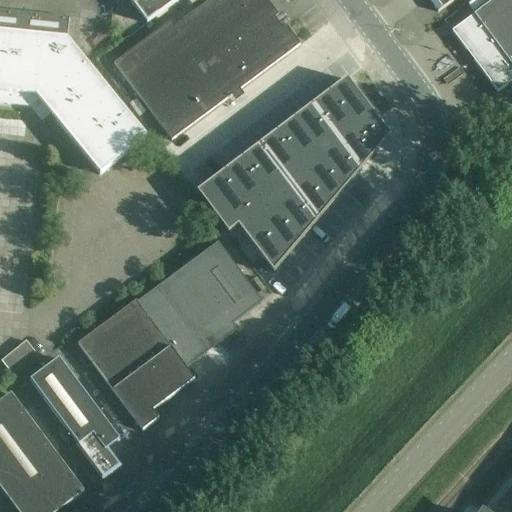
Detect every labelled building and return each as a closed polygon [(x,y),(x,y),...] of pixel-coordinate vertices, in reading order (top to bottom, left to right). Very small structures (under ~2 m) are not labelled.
[(300,46),(285,27),(282,29),(275,20),(278,17),(265,0),(212,0),(175,28),(170,22),(113,65),(171,142),(300,46)] [(180,0),(127,0),(147,25),(180,0)] [(427,0),(437,14),(455,0),(427,0)] [(511,0),(495,0),(452,33),(497,94),(511,82),(511,0)] [(0,105),(29,109),(41,123),(50,115),(100,176),(146,138),(66,40),(69,19),(0,12),(0,105)] [(208,185),(197,194),(228,235),(237,228),(273,275),(275,272),(286,259),(287,259),(290,255),(289,255),(301,242),(304,238),(315,225),(316,225),(319,221),(318,221),(330,208),(333,204),(344,191),(345,191),(348,187),(347,187),(359,174),(362,170),(373,157),(390,138),(346,81),(344,83),(330,94),(330,93),(326,96),(327,96),(313,107),(313,106),(309,109),(295,120),(292,122),(292,123),(278,133),(274,135),(275,136),(261,146),(260,146),(257,148),(257,149),(243,159),(240,162),(226,173),(226,172),(222,175),(209,186),(208,185)] [(217,245),(137,305),(185,371),(235,333),(236,333),(232,326),(262,304),(217,245)] [(152,413),(194,382),(185,371),(137,305),(135,303),(78,346),(142,433),(158,421),(152,413)] [(58,361),(29,383),(77,447),(75,448),(101,483),(120,468),(107,451),(119,442),(58,361)] [(0,403),(0,491),(15,511),(13,511),(67,511),(69,511),(66,507),(84,494),(10,396),(0,403)]
